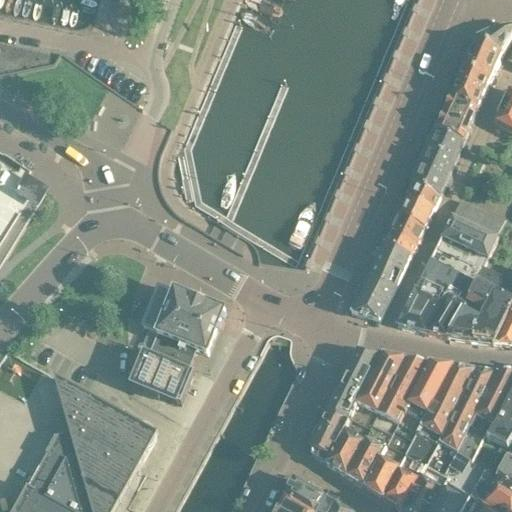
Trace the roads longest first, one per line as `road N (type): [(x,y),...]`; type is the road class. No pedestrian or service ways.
road 1 (tertiary): [(450,0),(317,322)]
road 2 (residential): [(511,79),(505,76),(381,341)]
road 3 (unclassified): [(158,511),(269,303)]
road 4 (tertiary): [(112,223),(143,230),(269,303)]
road 5 (tertiary): [(0,331),(77,242),(112,223)]
road 6 (unclassified): [(0,28),(153,59)]
road 7 (unclassified): [(107,190),(158,100),(153,59)]
road 8 (unclassified): [(317,322),(323,361),(279,456)]
road 9 (residential): [(0,109),(86,156),(107,190)]
road 10 (residential): [(381,341),(511,365)]
